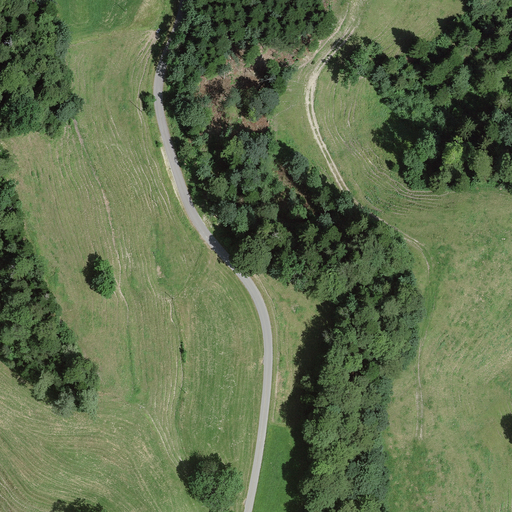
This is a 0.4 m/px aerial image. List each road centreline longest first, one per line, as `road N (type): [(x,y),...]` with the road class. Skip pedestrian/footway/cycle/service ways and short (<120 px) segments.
road 1 (unclassified): [(183,0),(158,82),(163,127),(190,209),(251,286),(267,333),(264,414),(247,511)]
road 2 (track): [(415,449),(417,347),(433,263),(425,248),(351,198),(311,110),(317,72),(356,24),(362,0)]
